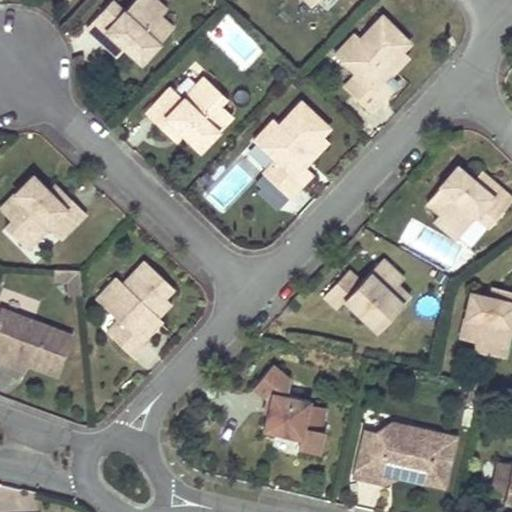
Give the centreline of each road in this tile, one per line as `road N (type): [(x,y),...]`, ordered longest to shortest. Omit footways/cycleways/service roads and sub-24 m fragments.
road 1 (residential): [(256,297),(0,51)]
road 2 (residential): [(256,297),(456,80)]
road 3 (residential): [(124,440),(256,297)]
